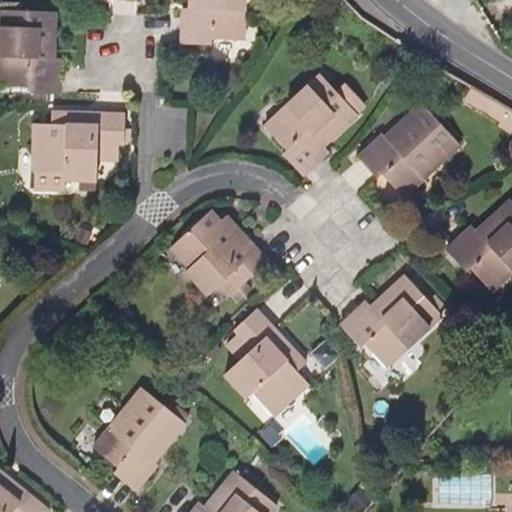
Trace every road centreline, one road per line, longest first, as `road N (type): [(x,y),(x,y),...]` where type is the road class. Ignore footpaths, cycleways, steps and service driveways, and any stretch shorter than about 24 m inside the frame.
road 1 (residential): [(2,392),(29,320),(154,209)]
road 2 (residential): [(154,209),(199,177),(238,170),(294,197),(333,240)]
road 3 (residential): [(118,58),(148,88),(144,195),(154,209)]
road 4 (residential): [(93,511),(16,441),(2,392)]
road 5 (primary): [(511,77),(393,0)]
